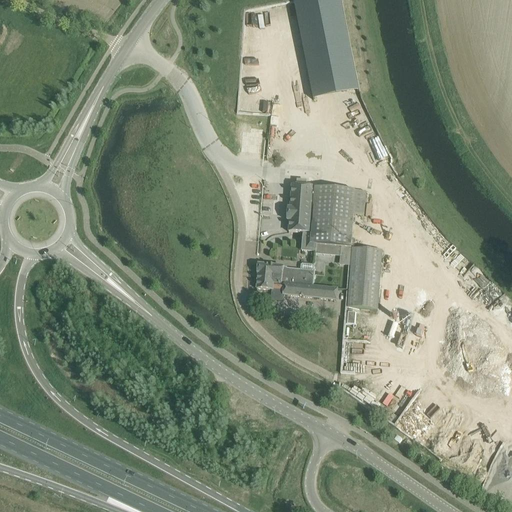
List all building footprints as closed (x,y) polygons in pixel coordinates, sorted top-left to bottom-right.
[(350,267),(354,216),(365,217),(366,193),(328,190),(315,189),(315,190),(315,193),(313,193),(313,190),(313,189),(306,188),(306,182),(298,182),(297,187),(292,187),(291,210),(289,210),(288,222),(290,222),(289,233),(304,234),(303,252),(315,253),(315,256),(341,258),(340,267),(350,267)] [(406,237),(418,250),(440,230),(423,210),(408,224),(413,230),(406,237)] [(377,311),(382,252),(352,250),(348,308),(377,311)] [(258,265),(257,275),(258,275),(257,277),(263,278),(263,280),(268,280),(268,282),(274,282),(274,284),(313,288),(313,287),(315,272),(313,272),(303,271),(287,269),(284,269),(284,267),(258,265)] [(257,277),(256,290),(272,292),(271,301),(283,302),(283,297),(337,302),(338,289),(313,287),(313,288),(274,284),(274,282),(268,282),(268,280),(263,280),(263,278),(257,277)] [(402,282),(399,291),(406,293),(409,285),(402,282)] [(390,341),(419,351),(439,295),(411,284),(390,341)] [(349,401),(354,403),(357,393),(353,391),(349,401)]
